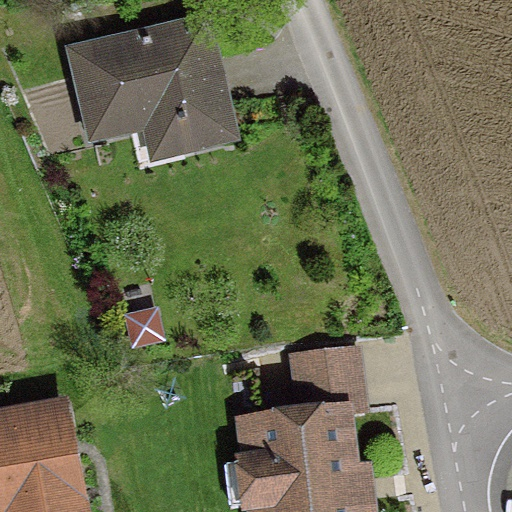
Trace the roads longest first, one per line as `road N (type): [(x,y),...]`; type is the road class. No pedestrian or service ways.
road 1 (residential): [(450,373),(309,0)]
road 2 (residential): [(478,511),(450,373)]
